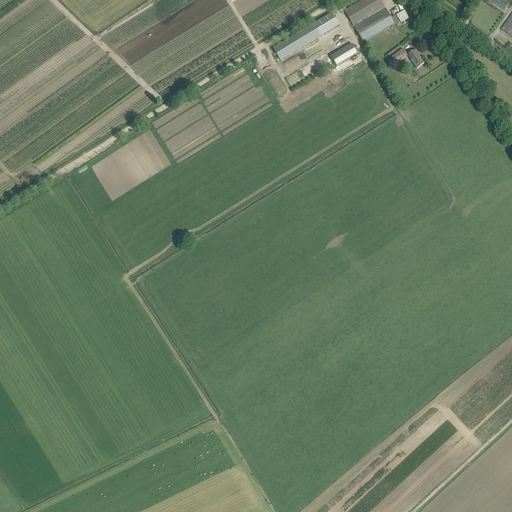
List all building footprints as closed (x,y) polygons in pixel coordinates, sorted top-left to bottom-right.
[(391,18),(380,0),(363,0),(344,11),(363,42),(399,21),(395,16),(391,18)] [(488,0),(488,1),(504,12),(510,4),(503,0),(488,0)] [(401,23),(409,19),(404,11),(396,15),(401,23)] [(511,13),(501,30),(511,37),(511,13)] [(340,24),(334,14),(320,22),(326,32),(340,24)] [(314,24),(273,49),(280,61),(321,36),(314,24)] [(336,66),(358,55),(352,44),(330,56),(336,66)] [(395,54),(392,56),(396,62),(399,60),(406,54),(403,49),(402,49),(395,54)] [(407,55),(417,69),(424,64),(418,55),(419,55),(416,49),(408,54),(408,55),(407,55)]
